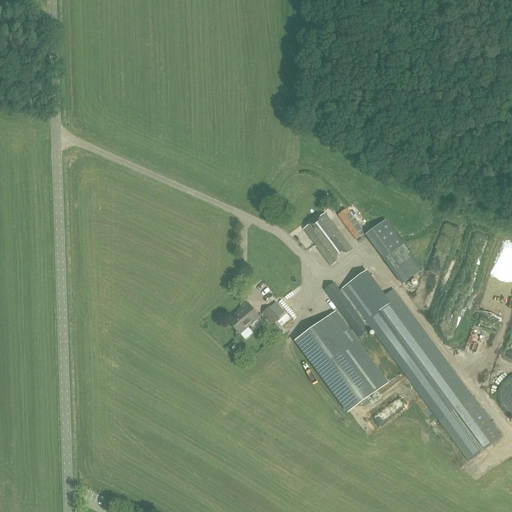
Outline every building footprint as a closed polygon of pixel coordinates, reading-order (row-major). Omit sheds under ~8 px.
[(359,244),(367,238),(365,235),(373,229),(354,203),(338,216),(359,244)] [(325,214),(304,229),(331,266),(352,251),(325,214)] [(365,235),(367,238),(401,284),(421,271),(386,220),(373,229),(365,235)] [(342,289),(343,290),(369,326),(413,387),(414,387),(471,461),(503,436),(446,362),(447,362),(394,290),(386,296),(367,271),(342,289)] [(262,283),(256,288),(264,297),(270,291),(262,283)] [(369,326),(343,290),(341,291),(335,283),(324,291),(359,338),(370,331),(367,328),(369,326)] [(248,305),(228,322),(239,335),(259,318),(248,305)] [(273,325),(277,321),(279,320),(269,308),(263,314),(273,325)] [(385,385),(334,314),(296,341),(348,412),(385,385)] [(276,324),(270,329),(275,335),(280,330),(276,324)] [(510,359),(511,354),(511,328),(500,353),(510,359)] [(511,375),(511,376),(510,376),(509,377),(508,377),(507,378),(506,378),(506,379),(505,379),(504,380),(503,381),(502,382),(501,383),(501,384),(500,384),(500,385),(499,386),(499,387),(498,388),(498,389),(497,390),(497,391),(497,392),(497,393),(497,394),(497,395),(497,396),(497,397),(497,398),(497,399),(497,400),(497,401),(497,402),(497,403),(498,403),(498,404),(498,405),(499,406),(499,407),(500,408),(500,409),(501,409),(501,410),(502,411),(503,412),(504,413),(505,413),(505,414),(506,414),(506,415),(507,415),(508,415),(508,416),(509,416),(510,417),(511,417),(511,375)]
